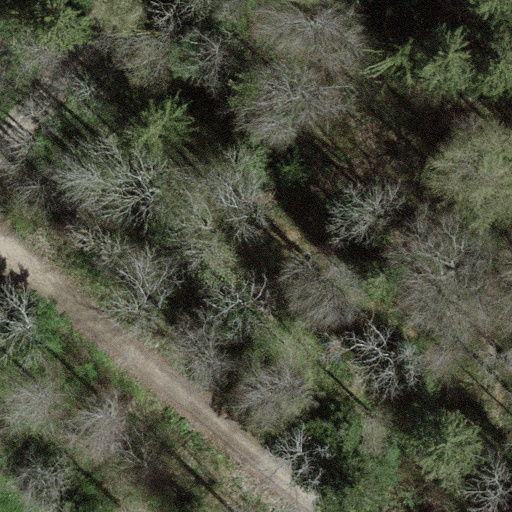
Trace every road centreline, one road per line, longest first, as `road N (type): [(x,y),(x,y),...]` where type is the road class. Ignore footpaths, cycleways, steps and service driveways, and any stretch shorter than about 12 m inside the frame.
road 1 (track): [(323,511),(85,310),(0,249)]
road 2 (track): [(0,139),(114,0)]
